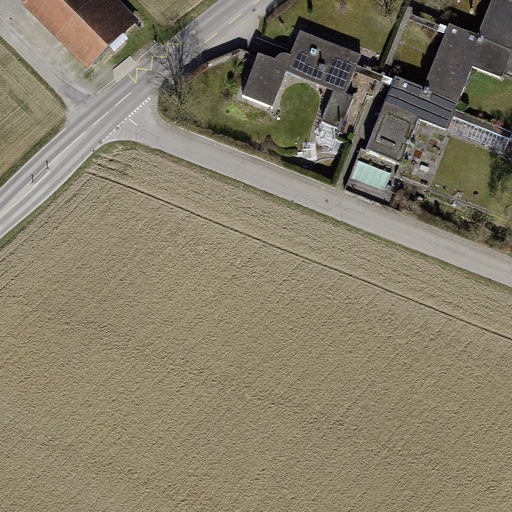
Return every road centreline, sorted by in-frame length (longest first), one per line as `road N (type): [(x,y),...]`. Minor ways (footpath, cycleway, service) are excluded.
road 1 (residential): [(108,111),(511,271)]
road 2 (tertiary): [(108,111),(244,0)]
road 3 (tertiary): [(0,217),(108,111)]
road 4 (track): [(0,21),(61,85),(108,111)]
